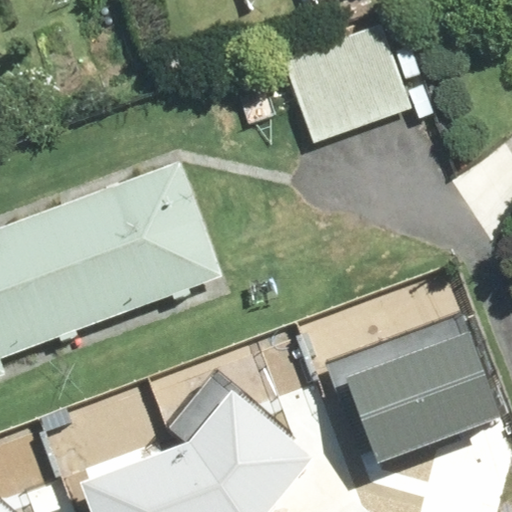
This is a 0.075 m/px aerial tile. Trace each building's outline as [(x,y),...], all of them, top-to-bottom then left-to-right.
[(384,25),(279,56),(307,149),(412,118),(384,25)] [(0,361),(217,280),(173,163),(0,227),(0,361)] [(341,364),(378,462),(503,415),(466,317),(341,364)] [(182,446),(84,482),(94,511),(273,511),(322,461),(242,384),(182,446)] [(0,511),(33,511),(0,480),(0,511)]
